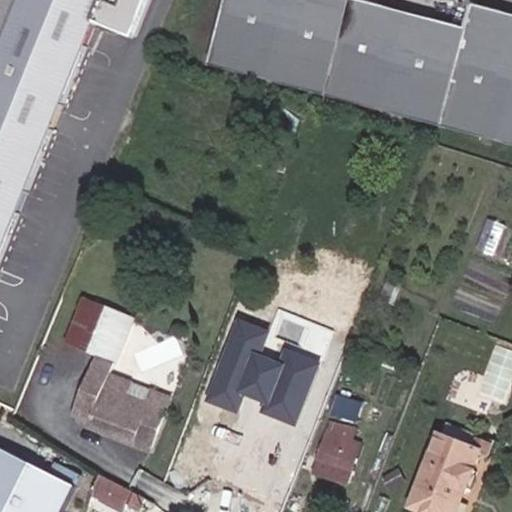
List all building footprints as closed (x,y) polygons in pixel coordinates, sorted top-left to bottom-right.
[(0,0),(0,285),(112,0),(0,0)] [(158,0),(159,0),(137,54),(143,57),(165,0),(158,0)] [(478,32),(358,0),(236,0),(218,68),(511,143),(511,14),(483,7),(478,32)] [(137,319),(87,298),(67,343),(118,365),(137,319)] [(181,404),(104,367),(82,427),(159,455),(181,404)] [(364,431),(339,422),(324,479),(359,490),(371,446),(360,443),(364,431)] [(477,472),(465,468),(473,448),(436,435),(408,511),(411,511),(451,511),(457,497),(466,500),(477,472)] [(465,468),(477,472),(488,443),(476,439),(473,448),(465,468)] [(3,451),(0,456),(0,511),(80,511),(89,495),(3,451)] [(378,482),(388,496),(404,485),(395,471),(378,482)] [(118,501),(140,511),(152,511),(159,497),(126,481),(118,501)] [(152,511),(162,511),(168,501),(159,497),(152,511)] [(451,511),(462,511),(466,500),(457,497),(451,511)]
